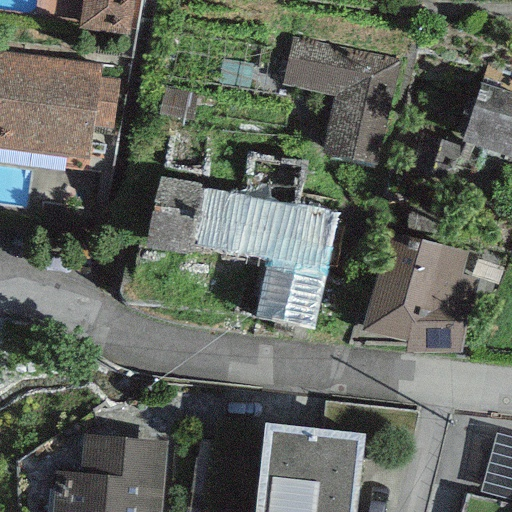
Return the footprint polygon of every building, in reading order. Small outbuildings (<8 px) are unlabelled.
[(135,0),(82,0),(77,38),(129,45),(135,0)] [(398,63),(294,41),(284,90),(334,100),(320,165),(374,176),(398,63)] [(101,71),(0,55),(0,166),(87,181),(94,138),(112,142),(119,85),(99,82),(101,71)] [(511,156),(511,100),(483,90),(461,151),(508,168),(511,156)] [(335,220),(204,196),(193,259),(265,272),(253,332),(312,343),(335,220)] [(390,239),(359,345),(406,354),(404,365),(459,365),(469,316),(454,313),(466,259),(390,239)] [(511,494),(511,432),(508,431),(488,487),(511,494)] [(352,511),(359,446),(262,437),(254,511),(352,511)] [(159,511),(166,449),(84,441),(80,481),(56,479),(53,511),(159,511)]
